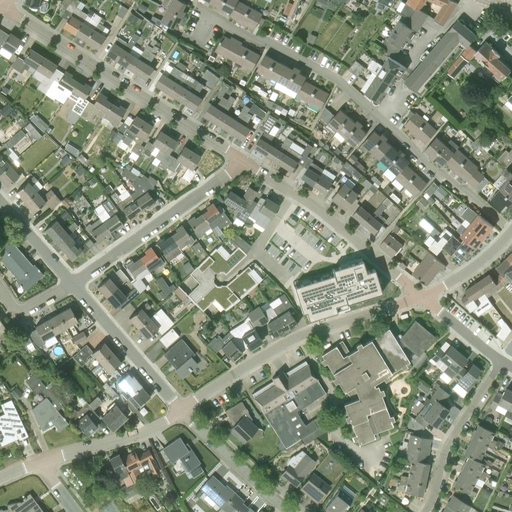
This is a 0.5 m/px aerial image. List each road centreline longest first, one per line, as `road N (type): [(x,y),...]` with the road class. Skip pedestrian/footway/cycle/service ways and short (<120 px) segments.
road 1 (residential): [(511,232),(316,69),(210,18),(198,40)]
road 2 (residential): [(245,162),(6,13)]
road 3 (tertiary): [(180,411),(294,338),(421,297)]
road 4 (residential): [(421,297),(316,208),(245,162)]
road 5 (residential): [(71,284),(245,162)]
road 6 (residential): [(423,511),(448,442),(501,362)]
road 7 (residential): [(180,411),(71,284)]
road 8 (tertiary): [(39,462),(131,436),(180,411)]
road 9 (residential): [(290,511),(180,411)]
